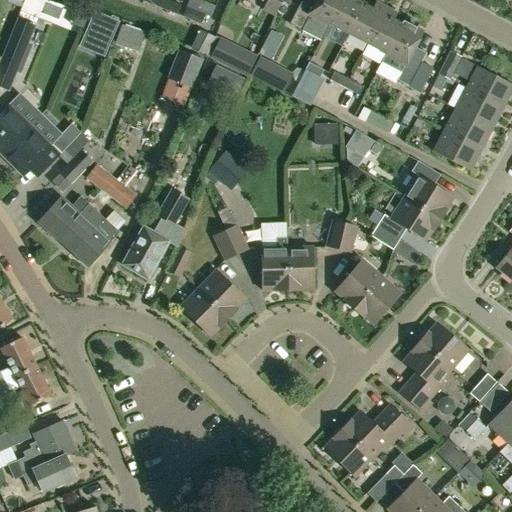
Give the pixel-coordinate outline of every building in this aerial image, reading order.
[(159,8),(161,0),(140,0),(140,1),(159,8)] [(173,2),(167,0),(161,0),(159,8),(178,16),(182,5),(173,2)] [(260,0),(265,2),(262,9),(274,15),(282,0),(260,0)] [(327,32),(330,26),(342,0),(317,0),(314,6),(302,0),(301,0),(289,25),(301,31),(322,42),(324,37),(327,32)] [(342,0),(330,26),(348,35),(364,4),(357,0),(342,0)] [(364,4),(348,35),(365,44),(385,7),(381,4),(379,8),(374,9),(364,4)] [(205,15),(186,7),(182,17),(199,24),(199,23),(202,22),(205,15)] [(394,11),(385,7),(365,44),(385,55),(387,56),(403,24),(401,23),(393,19),(392,15),(394,11)] [(85,33),(110,44),(120,22),(95,11),(85,33)] [(0,59),(0,86),(8,89),(13,76),(19,78),(30,49),(24,47),(32,28),(15,21),(0,59)] [(409,86),(421,63),(410,57),(414,49),(423,31),(403,21),(401,23),(403,24),(387,56),(383,64),(401,73),(398,80),(409,86)] [(121,28),(116,41),(139,49),(144,35),(121,28)] [(199,30),(190,48),(205,55),(214,37),(199,30)] [(211,58),(246,75),(255,56),(220,39),(211,58)] [(181,48),(168,78),(192,88),(204,58),(181,48)] [(451,53),(440,74),(451,80),(462,58),(451,53)] [(259,57),(250,75),(283,92),(292,74),(259,57)] [(308,62),(304,71),(319,78),(323,70),(308,62)] [(215,67),(206,86),(232,99),(241,80),(215,67)] [(511,84),(478,67),(466,89),(504,108),(511,91),(511,84)] [(329,80),(343,87),(348,79),(333,72),(329,80)] [(426,79),(415,73),(409,86),(420,92),(426,79)] [(348,79),(343,87),(359,95),(363,87),(348,79)] [(504,108),(466,89),(455,110),(493,129),(504,108)] [(0,153),(2,156),(31,126),(10,106),(0,116),(0,153)] [(363,108),(357,119),(364,123),(370,112),(363,108)] [(455,110),(444,131),(481,150),(493,129),(455,110)] [(422,122),(416,119),(413,126),(418,129),(422,122)] [(54,141),(54,143),(51,146),(31,126),(2,156),(22,176),(28,170),(41,156),(50,164),(58,156),(80,133),(71,124),(54,141)] [(481,150),(444,131),(433,152),(470,172),(481,150)] [(346,159),(359,166),(363,159),(374,142),(357,132),(346,149),(346,159)] [(80,150),(59,173),(71,185),(93,162),(80,150)] [(404,197),(440,220),(454,198),(433,185),(440,175),(417,160),(410,172),(417,176),(404,197)] [(86,179),(96,187),(106,172),(97,165),(86,179)] [(219,179),(210,171),(206,176),(215,184),(219,179)] [(106,172),(96,187),(115,202),(125,187),(123,185),(106,172)] [(132,192),(125,187),(115,202),(125,209),(136,195),(132,192)] [(186,204),(169,194),(156,216),(162,220),(154,234),(143,227),(121,266),(148,281),(169,243),(176,247),(183,228),(175,224),(186,204)] [(40,225),(56,239),(79,214),(88,204),(80,196),(71,207),(63,200),(40,225)] [(384,215),(377,226),(400,240),(406,229),(426,242),(440,220),(404,197),(390,219),(384,215)] [(72,253),(94,228),(97,224),(103,218),(88,204),(79,214),(56,239),(72,253)] [(216,214),(224,230),(235,225),(228,209),(216,214)] [(72,253),(88,268),(110,243),(119,232),(103,218),(97,224),(94,228),(72,253)] [(324,247),(340,251),(346,224),(331,220),(324,247)] [(236,224),(224,230),(236,256),(249,250),(236,224)] [(346,224),(340,251),(351,254),(358,227),(346,224)] [(400,240),(377,226),(370,236),(393,250),(400,240)] [(511,281),(511,229),(509,233),(511,234),(511,246),(495,267),(511,281)] [(236,256),(224,230),(212,236),(224,262),(236,256)] [(288,289),(289,289),(287,247),(286,240),(276,240),(276,248),(260,249),(263,291),(288,289)] [(192,253),(178,246),(166,272),(179,278),(192,253)] [(287,247),(289,289),(315,288),(313,246),(287,247)] [(413,264),(414,262),(420,253),(412,248),(405,260),(413,264)] [(335,291),(355,308),(382,276),(363,259),(335,291)] [(216,270),(198,289),(229,319),(247,300),(216,270)] [(382,276),(355,308),(374,325),(402,293),(382,276)] [(229,319),(198,289),(180,308),(211,338),(229,319)] [(0,327),(13,319),(0,300),(0,327)] [(421,341),(452,370),(469,351),(437,323),(421,341)] [(0,371),(0,384),(15,378),(31,369),(36,367),(22,338),(0,349),(9,367),(0,371)] [(447,375),(452,370),(421,341),(417,346),(403,361),(416,373),(399,391),(423,413),(431,403),(429,401),(444,383),(442,381),(447,375)] [(15,378),(0,384),(0,397),(19,388),(20,388),(29,406),(51,395),(36,367),(31,369),(15,378)] [(486,374),(469,393),(479,402),(496,382),(486,374)] [(511,399),(488,425),(507,444),(511,439),(511,399)] [(342,428),(372,458),(383,447),(385,449),(401,432),(404,435),(413,425),(390,403),(372,421),(360,410),(353,418),(342,428)] [(476,419),(466,431),(474,439),(485,428),(476,419)] [(32,434),(36,442),(29,445),(31,449),(23,452),(25,457),(7,465),(14,480),(23,476),(28,485),(38,481),(43,493),(75,478),(66,456),(76,451),(62,420),(32,434)] [(442,420),(434,429),(444,438),(452,430),(442,420)] [(75,428),(85,453),(99,447),(89,422),(75,428)] [(0,452),(31,438),(24,424),(15,428),(14,428),(0,434),(0,452)] [(354,477),(372,458),(342,428),(324,448),(354,477)] [(444,457),(455,446),(448,439),(435,448),(444,457)] [(395,483),(404,492),(387,508),(391,511),(419,511),(436,495),(418,478),(422,473),(412,463),(403,473),(404,474),(395,483)] [(404,474),(403,473),(395,465),(386,474),(395,483),(404,474)] [(395,483),(386,474),(382,478),(377,482),(376,483),(386,492),(387,491),(391,487),(395,483)] [(444,504),(436,495),(419,511),(465,511),(451,497),(444,504)]
